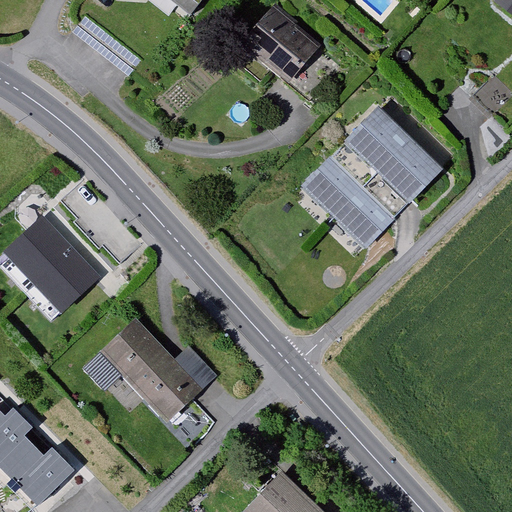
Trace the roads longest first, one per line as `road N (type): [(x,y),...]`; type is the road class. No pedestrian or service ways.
road 1 (tertiary): [(0,78),(83,140),(296,370)]
road 2 (residential): [(511,155),(296,370)]
road 3 (residential): [(296,370),(147,511)]
road 4 (tertiary): [(296,370),(423,511)]
